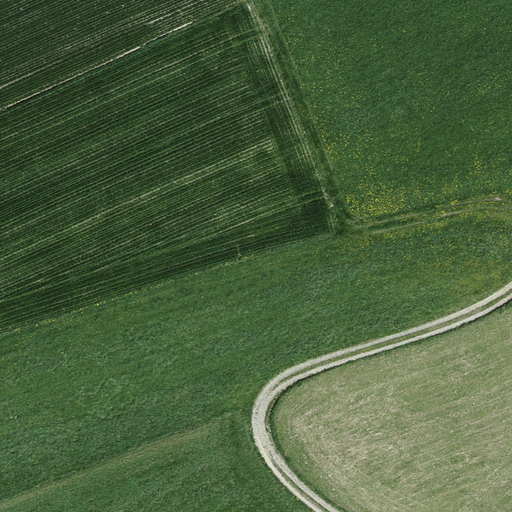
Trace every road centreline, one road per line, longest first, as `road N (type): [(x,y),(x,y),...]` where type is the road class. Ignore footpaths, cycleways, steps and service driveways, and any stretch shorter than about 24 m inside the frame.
road 1 (track): [(330,511),(297,488),(267,448),(260,410),(272,385),(511,292)]
road 2 (track): [(511,203),(356,224)]
